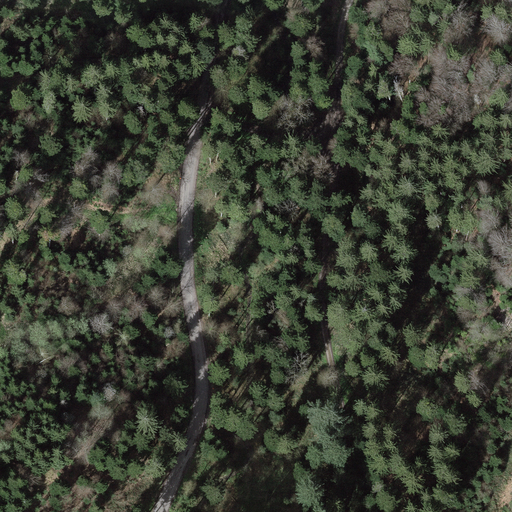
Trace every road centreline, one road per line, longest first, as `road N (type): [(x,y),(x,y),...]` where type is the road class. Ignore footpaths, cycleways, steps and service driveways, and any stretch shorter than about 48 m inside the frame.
road 1 (unclassified): [(164,511),(200,407),(186,206),(226,0)]
road 2 (track): [(348,511),(349,433),(321,314),(336,144)]
road 3 (track): [(201,116),(336,144),(348,0)]
